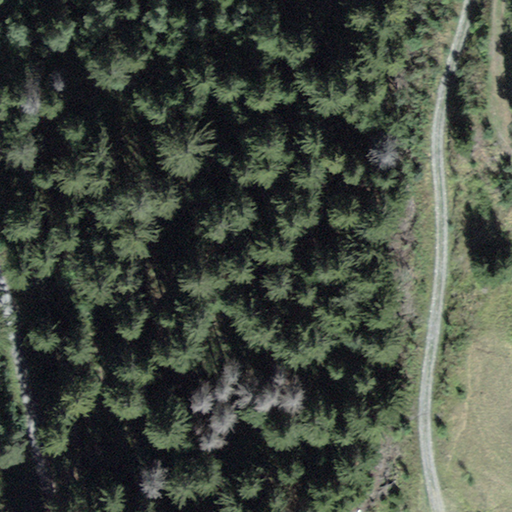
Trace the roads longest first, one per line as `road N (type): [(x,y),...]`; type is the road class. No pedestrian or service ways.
road 1 (track): [(477,0),(449,168),(435,356),(452,511)]
road 2 (track): [(49,511),(0,250)]
